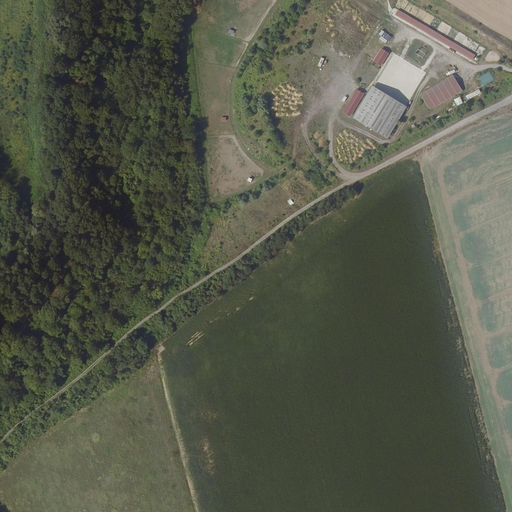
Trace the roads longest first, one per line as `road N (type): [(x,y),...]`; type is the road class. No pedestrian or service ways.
road 1 (track): [(511,100),(287,220),(150,315),(0,442)]
road 2 (track): [(344,174),(320,162),(302,126),(309,108),(362,54),(392,0)]
road 3 (track): [(271,173),(241,145),(230,110),(236,68),(280,0)]
road 4 (track): [(302,126),(294,159),(199,203)]
